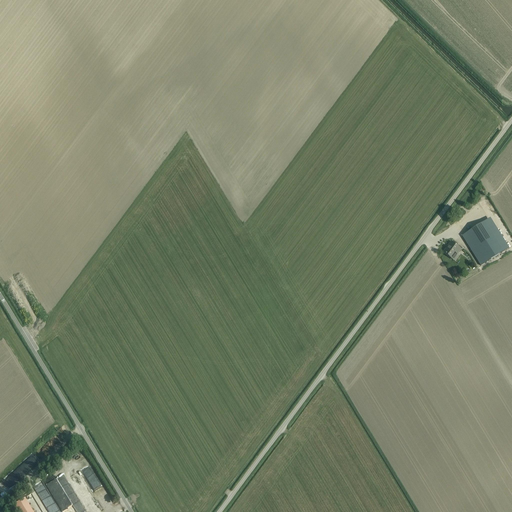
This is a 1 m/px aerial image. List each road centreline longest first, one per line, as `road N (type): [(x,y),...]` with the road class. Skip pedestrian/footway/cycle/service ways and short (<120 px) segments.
road 1 (unclassified): [(220,511),(511,119)]
road 2 (unclassified): [(132,511),(0,296)]
